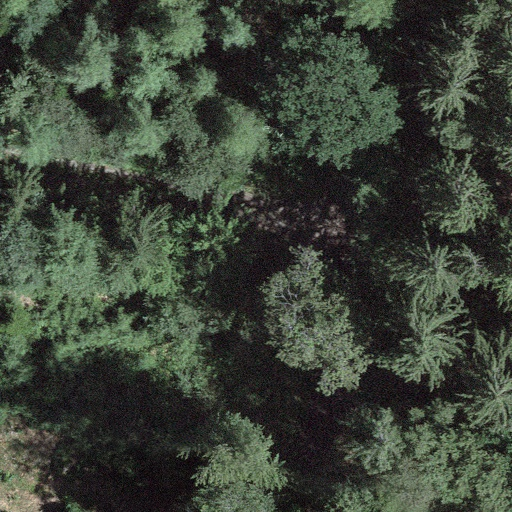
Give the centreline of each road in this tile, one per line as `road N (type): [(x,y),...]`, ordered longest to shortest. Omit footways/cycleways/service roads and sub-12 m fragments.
road 1 (track): [(410,0),(316,511)]
road 2 (track): [(372,218),(0,145)]
